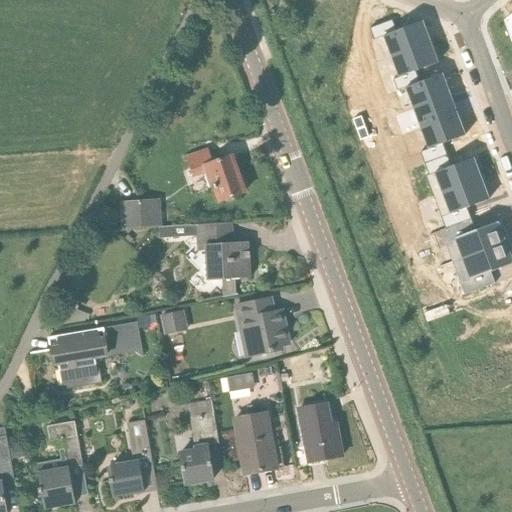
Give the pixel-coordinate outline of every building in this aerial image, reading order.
[(391,20),(369,28),(374,40),(383,37),(391,57),(429,43),(421,22),(396,32),(391,20)] [(429,43),(391,57),(399,78),(393,80),(397,91),(406,88),(419,83),(415,72),(437,63),(429,43)] [(419,83),(406,88),(413,109),(449,95),(441,75),(419,83)] [(449,95),(413,109),(421,128),(456,115),(449,95)] [(428,150),(420,153),(424,164),(446,155),(442,144),(464,136),(456,115),(421,128),(428,150)] [(356,130),(365,127),(361,116),(352,120),(356,130)] [(369,137),(365,127),(356,130),(360,141),(369,137)] [(187,156),(186,156),(193,176),(204,171),(211,189),(214,188),(219,202),(244,193),(243,190),(246,189),(242,178),(239,179),(231,156),(212,163),(207,149),(206,149),(206,151),(187,157),(187,156)] [(446,155),(424,164),(428,175),(425,176),(433,197),(480,179),(473,159),(450,167),(446,155)] [(480,179),(433,197),(441,218),(445,229),(470,220),(466,208),(488,200),(480,179)] [(123,229),(160,227),(159,201),(121,204),(123,229)] [(109,221),(114,224),(120,214),(103,205),(93,223),(104,229),(109,221)] [(445,229),(440,231),(452,263),(507,242),(502,230),(500,231),(497,224),(498,224),(497,222),(475,231),(470,220),(445,229)] [(193,225),(169,227),(170,239),(195,237),(199,237),(200,253),(208,252),(210,281),(221,280),(234,279),(250,278),(247,242),(232,243),(231,223),(198,225),(193,225)] [(507,242),(452,263),(464,295),(494,284),(490,272),(511,263),(511,262),(511,263),(509,256),(511,255),(507,242)] [(250,303),(234,306),(240,333),(251,331),(256,355),(262,354),(282,349),(281,345),(289,344),(283,317),(278,318),(277,312),(272,313),(269,299),(250,303)] [(511,328),(511,304),(485,315),(492,336),(511,328)] [(181,313),(161,317),(164,336),(185,331),(181,313)] [(157,324),(155,315),(148,316),(150,325),(157,324)] [(59,345),(49,347),(52,363),(58,363),(62,387),(99,382),(95,357),(134,351),(132,336),(139,334),(137,323),(130,324),(104,328),(58,336),(59,345)] [(453,338),(449,328),(442,331),(445,341),(453,338)] [(511,351),(511,328),(492,336),(500,356),(511,351)] [(511,374),(511,351),(500,356),(508,376),(511,374)] [(470,367),(466,358),(459,360),(462,370),(470,367)] [(254,372),(230,373),(231,386),(255,384),(254,372)] [(286,374),(279,375),(280,382),(287,381),(286,374)] [(478,388),(474,378),(467,381),(470,390),(478,388)] [(62,400),(52,402),(53,411),(64,409),(62,400)] [(195,447),(196,452),(181,454),(185,484),(213,480),(206,437),(218,435),(212,400),(189,404),(191,417),(190,418),(195,447)] [(306,447),(297,449),(300,467),(310,466),(309,462),(322,460),(342,456),(338,431),(332,432),(329,419),(326,404),(299,410),(306,447)] [(268,414),(235,419),(244,474),(261,472),(275,469),(276,469),(268,414)] [(113,477),(109,478),(112,497),(143,491),(143,492),(144,492),(141,474),(154,471),(145,421),(127,424),(133,462),(115,465),(111,466),(113,477)] [(82,463),(75,422),(47,427),(50,442),(63,440),(67,466),(82,463)] [(0,511),(5,511),(1,489),(15,487),(4,428),(0,428),(0,437),(0,511)] [(18,458),(16,446),(15,440),(9,441),(12,460),(18,458)] [(75,504),(69,469),(38,475),(44,509),(45,509),(74,503),(74,504),(75,504)]
